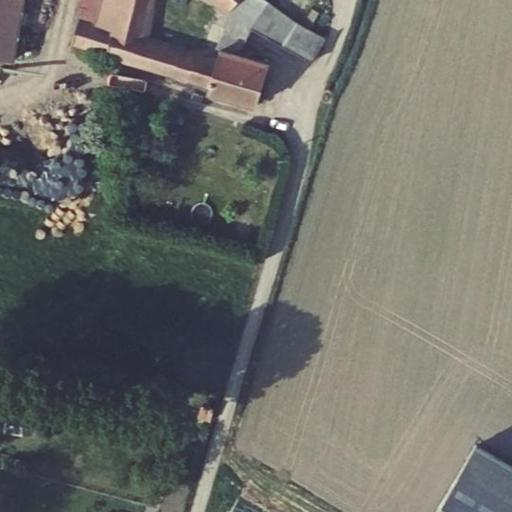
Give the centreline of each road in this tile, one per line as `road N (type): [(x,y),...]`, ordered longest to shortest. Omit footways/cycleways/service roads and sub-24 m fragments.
road 1 (track): [(194,511),(330,0)]
road 2 (track): [(57,0),(43,76),(0,91)]
